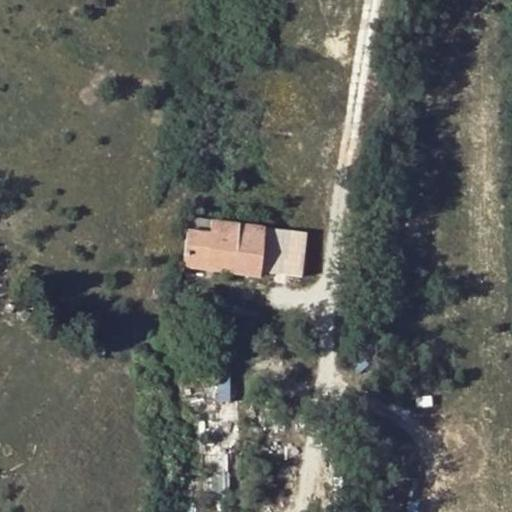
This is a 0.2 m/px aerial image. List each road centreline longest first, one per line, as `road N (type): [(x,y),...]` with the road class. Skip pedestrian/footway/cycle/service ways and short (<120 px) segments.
road 1 (track): [(372,0),(304,511)]
road 2 (track): [(320,368),(375,393),(414,429),(434,474),(433,511)]
